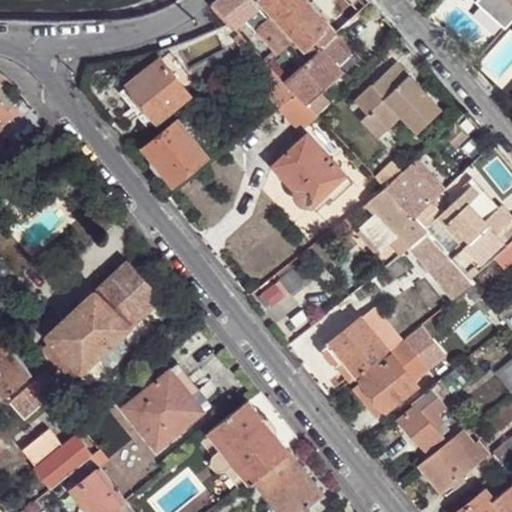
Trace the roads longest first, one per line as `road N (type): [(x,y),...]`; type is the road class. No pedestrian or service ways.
road 1 (residential): [(28,44),(398,511)]
road 2 (residential): [(199,0),(187,18),(152,30),(28,44)]
road 3 (residential): [(392,0),(511,138)]
